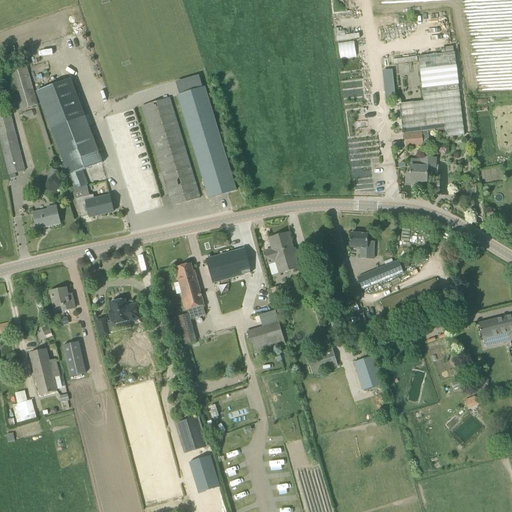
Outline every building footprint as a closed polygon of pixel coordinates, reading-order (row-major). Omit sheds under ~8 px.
[(355,42),(338,42),(339,58),(356,57),(355,42)] [(405,130),(405,134),(422,132),(422,134),(444,131),(445,139),(464,136),(454,53),(418,57),(423,101),(399,104),(402,130),(405,130)] [(37,106),(29,67),(14,70),(22,109),(37,106)] [(383,71),(388,100),(397,99),(392,69),(383,71)] [(103,163),(85,116),(71,79),(37,92),(50,129),(75,191),(89,185),(83,171),(103,163)] [(178,96),(209,199),(236,191),(205,87),(178,96)] [(142,106),(170,197),(173,207),(200,199),(169,98),(142,106)] [(10,113),(7,114),(0,115),(0,140),(9,175),(24,171),(10,113)] [(422,132),(405,134),(404,134),(405,143),(405,148),(423,146),(422,134),(422,132)] [(434,168),(435,158),(420,157),(420,160),(411,159),(410,173),(406,172),(406,185),(425,186),(425,182),(427,182),(428,167),(434,168)] [(50,169),(47,181),(57,183),(59,171),(50,169)] [(113,212),(110,197),(95,200),(93,195),(75,199),(81,218),(89,216),(90,218),(113,212)] [(33,213),(37,230),(60,224),(56,206),(50,208),(51,209),(33,213)] [(272,249),(265,251),(269,264),(276,262),(280,274),(299,268),(288,233),(269,239),(272,249)] [(360,259),(366,259),(374,259),(375,242),(368,242),(368,234),(351,234),(350,248),(361,248),(360,259)] [(207,260),(215,288),(253,277),(245,249),(207,260)] [(361,289),(401,272),(403,271),(398,260),(357,278),(361,289)] [(177,276),(188,314),(189,320),(206,316),(203,306),(204,306),(194,271),(193,272),(190,264),(177,268),(179,276),(177,276)] [(444,298),(436,279),(380,302),(388,321),(444,298)] [(75,309),(72,295),(68,296),(66,289),(50,292),(54,309),(62,307),(63,312),(75,309)] [(140,319),(137,305),(126,307),(125,301),(110,304),(112,312),(109,313),(112,324),(114,323),(115,325),(129,321),(129,322),(140,319)] [(196,342),(190,321),(189,320),(188,314),(173,318),(181,346),(196,342)] [(511,315),(479,324),(483,340),(496,336),(497,344),(511,340),(511,315)] [(111,335),(107,318),(96,321),(99,338),(111,335)] [(0,334),(10,332),(8,324),(0,325),(0,334)] [(43,329),(46,336),(52,334),(49,326),(43,329)] [(248,337),(252,349),(276,342),(272,330),(265,332),(266,335),(256,338),(255,335),(248,337)] [(63,346),(66,355),(81,352),(79,343),(63,346)] [(338,367),(332,348),(306,355),(312,375),(338,367)] [(49,362),(47,350),(29,355),(40,396),(57,392),(54,379),(60,377),(58,369),(56,360),(49,362)] [(371,351),(351,356),(360,385),(379,380),(371,351)] [(21,420),(37,417),(33,400),(28,401),(26,391),(15,393),(21,420)] [(197,418),(177,424),(186,453),(206,447),(197,418)] [(39,425),(19,428),(20,435),(40,432),(39,425)]
